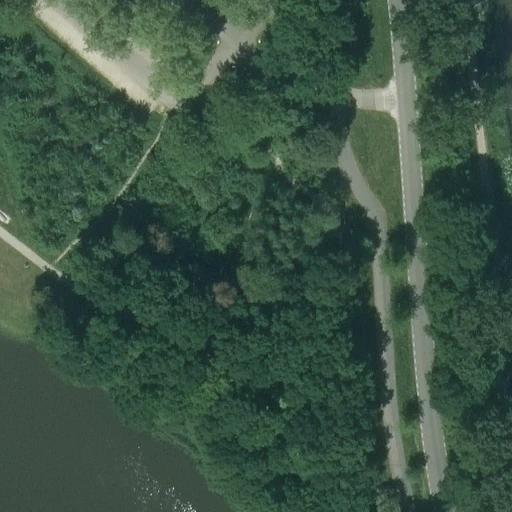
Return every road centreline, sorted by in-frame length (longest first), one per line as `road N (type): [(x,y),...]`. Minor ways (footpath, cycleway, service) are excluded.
road 1 (unclassified): [(447,511),(430,429),(398,0)]
road 2 (unknown): [(455,0),(511,478)]
road 3 (unknown): [(57,0),(179,105),(260,57)]
road 4 (unknown): [(406,100),(361,101),(301,84),(260,57)]
